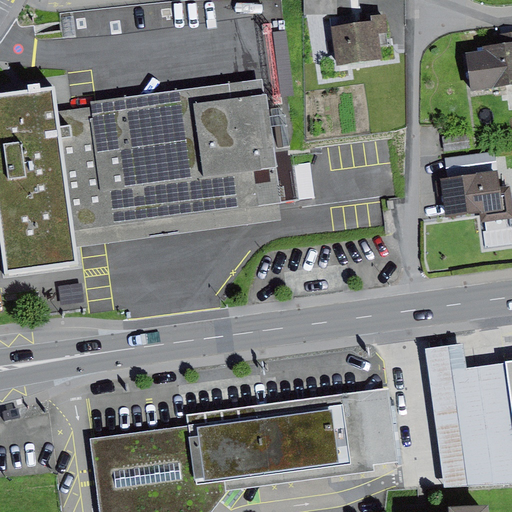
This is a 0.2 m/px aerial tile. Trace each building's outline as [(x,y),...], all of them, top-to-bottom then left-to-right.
[(304,0),(304,16),(336,16),(336,0),(304,0)] [(331,28),(335,65),(380,60),(377,35),(386,34),(383,15),(369,16),(370,23),(331,28)] [(483,52),(467,54),(472,92),(511,87),(511,43),(483,48),(483,52)] [(28,94),(0,97),(0,239),(5,278),(80,268),(77,248),(75,233),(278,205),(283,205),(265,79),(90,103),(91,109),(59,114),(55,91),(41,93),(41,88),(28,89),(28,94)] [(468,135),(443,138),(445,152),(470,150),(468,135)] [(495,152),(446,160),(449,179),(497,173),(495,152)] [(449,179),(440,180),(445,221),(481,216),(482,225),(511,221),(511,186),(510,171),(497,173),(449,179)] [(75,233),(77,248),(280,221),(278,205),(75,233)] [(82,284),(60,287),(62,305),(84,302),(82,284)] [(448,494),(511,490),(511,367),(473,375),(470,350),(428,357),(448,494)] [(188,428),(90,441),(98,511),(213,511),(228,492),(375,474),(374,465),(397,462),(388,392),(187,418),(188,428)] [(3,414),(5,422),(21,419),(20,411),(3,414)]
